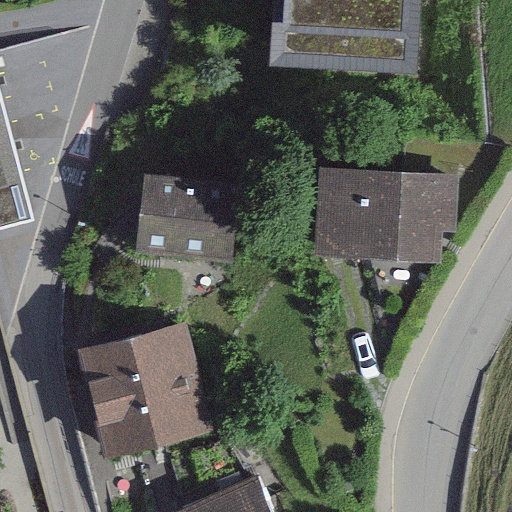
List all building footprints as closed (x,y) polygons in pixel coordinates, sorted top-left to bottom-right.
[(304,0),(304,77),(463,81),(465,0),(304,0)] [(13,82),(0,85),(0,247),(50,236),(13,82)] [(465,161),(331,164),(333,254),(467,251),(465,161)] [(262,188),(158,174),(147,257),(250,272),(262,188)] [(206,336),(100,359),(121,459),(227,436),(206,336)] [(284,511),(272,486),(215,511),(284,511)]
